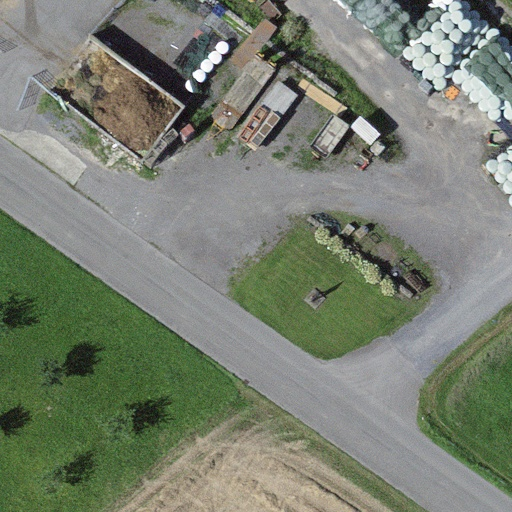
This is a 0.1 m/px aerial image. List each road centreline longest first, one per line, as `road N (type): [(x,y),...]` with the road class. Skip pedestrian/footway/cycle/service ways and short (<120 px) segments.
road 1 (tertiary): [(0,168),(477,511)]
road 2 (track): [(355,421),(511,302)]
